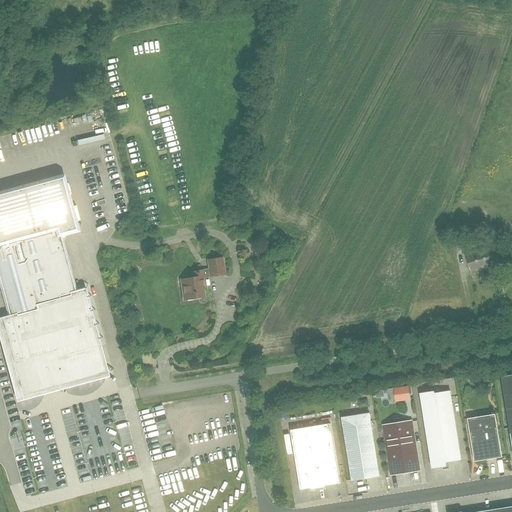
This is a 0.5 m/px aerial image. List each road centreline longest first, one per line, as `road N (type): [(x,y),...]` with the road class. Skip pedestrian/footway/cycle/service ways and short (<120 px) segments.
road 1 (unclassified): [(511,334),(240,375)]
road 2 (unclassified): [(511,484),(328,511)]
road 3 (unclassified): [(240,375),(271,511)]
